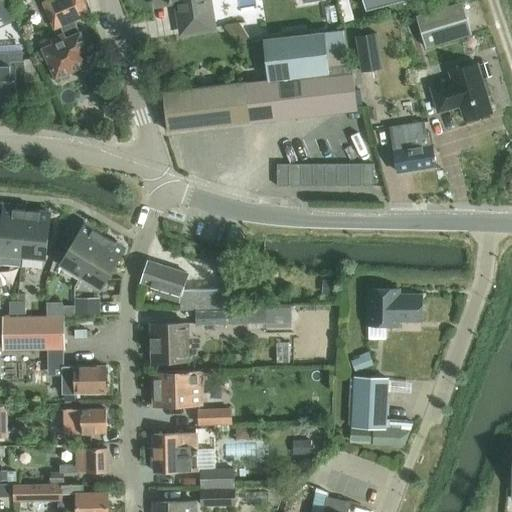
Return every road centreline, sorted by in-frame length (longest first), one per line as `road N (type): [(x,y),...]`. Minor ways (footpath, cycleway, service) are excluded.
road 1 (residential): [(135,511),(133,310),(138,256),(160,215),(159,170)]
road 2 (residential): [(489,222),(247,212),(186,197),(159,170)]
road 3 (residential): [(489,222),(485,278),(424,426)]
road 4 (residential): [(159,170),(114,0)]
road 5 (residential): [(159,170),(0,146)]
